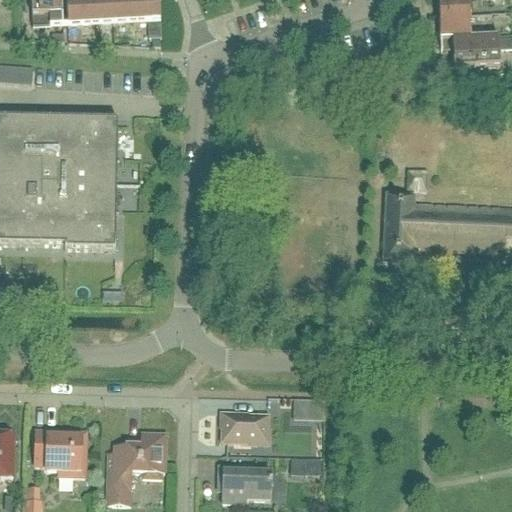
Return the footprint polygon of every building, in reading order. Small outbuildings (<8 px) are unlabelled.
[(60,0),(29,0),(31,21),(48,20),(49,32),(62,31),(60,0)] [(78,0),(65,1),(66,31),(159,26),(157,0),(78,0)] [(436,0),(438,22),(468,21),(466,0),(436,0)] [(438,22),(439,45),(469,43),(468,21),(438,22)] [(497,41),(474,43),(475,73),(499,72),(497,41)] [(469,43),(439,45),(440,71),(441,71),(440,57),(451,57),(452,74),(475,73),(474,43),(469,43)] [(32,73),(0,70),(0,88),(31,90),(32,73)] [(117,125),(0,123),(0,250),(64,251),(64,255),(115,256),(117,125)] [(405,196),(426,197),(426,176),(407,175),(405,196)] [(511,216),(499,216),(499,214),(414,211),(414,202),(385,201),(383,269),(411,270),(411,262),(451,264),(452,258),(466,259),(466,266),(511,267),(511,216)] [(64,346),(64,355),(91,354),(91,345),(64,346)] [(220,448),(267,450),(267,421),(248,421),(248,419),(219,418),(219,434),(220,434),(220,448)] [(69,478),(69,482),(84,483),(85,438),(35,437),(34,472),(45,472),(45,477),(69,478)] [(0,483),(12,484),(13,440),(0,439),(0,483)] [(106,511),(129,511),(131,478),(141,479),(141,484),(161,484),(161,479),(164,479),(165,441),(140,440),(139,452),(114,451),(114,458),(108,458),(106,511)] [(221,510),(245,510),(245,505),(269,506),(270,478),(249,478),(249,473),(217,472),(217,488),(222,488),(221,510)]
